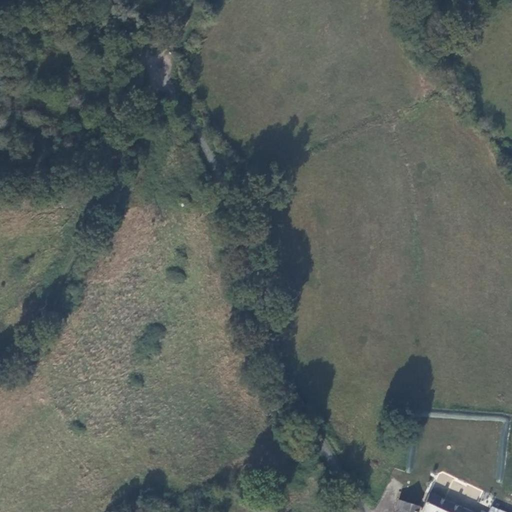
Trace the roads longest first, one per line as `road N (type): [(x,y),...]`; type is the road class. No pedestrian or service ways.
road 1 (unclassified): [(365,511),(284,390),(244,229),(210,155),(159,73),(89,0)]
road 2 (track): [(203,0),(159,73),(27,348)]
